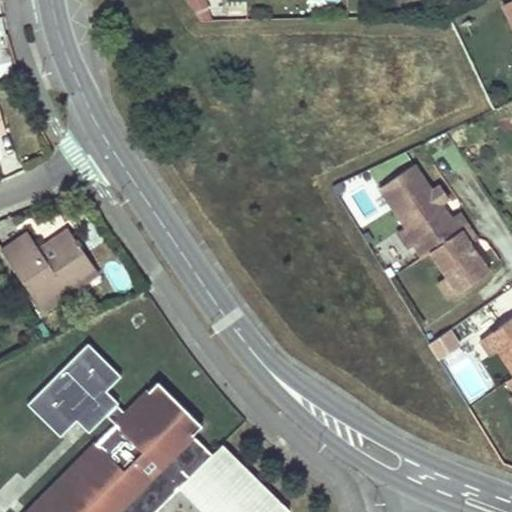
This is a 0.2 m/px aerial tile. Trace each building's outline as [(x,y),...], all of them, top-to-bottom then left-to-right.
[(204,0),(186,0),(200,22),(212,21),(204,0)] [(511,0),(504,0),(502,1),(511,21),(511,0)] [(457,292),(490,270),(472,243),(478,239),(460,212),(449,219),(440,204),(432,193),(413,164),(378,187),(404,227),(414,243),(411,245),(420,259),(431,252),(448,278),(457,292)] [(440,204),(449,197),(442,186),(432,193),(440,204)] [(98,270),(82,247),(67,224),(37,245),(25,228),(0,244),(0,247),(43,309),(98,270)] [(406,248),(411,245),(414,243),(404,227),(396,233),(406,248)] [(457,292),(448,278),(440,283),(449,297),(457,292)] [(511,317),(487,334),(497,347),(511,369),(511,376),(505,381),(511,389),(511,317)] [(453,332),(431,345),(440,360),(462,346),(453,332)] [(480,339),(490,352),(497,347),(487,334),(480,339)] [(99,413),(108,422),(32,500),(45,511),(144,511),(173,483),(164,474),(173,465),(182,473),(206,450),(186,431),(196,421),(151,378),(117,413),(108,404),(110,402),(97,390),(114,373),(81,340),(21,401),(55,434),(66,422),(79,434),(99,413)] [(206,450),(182,473),(173,465),(164,474),(173,483),(203,511),(277,511),(283,507),(220,445),(215,440),(206,450)] [(20,511),(45,511),(32,500),(20,511)]
